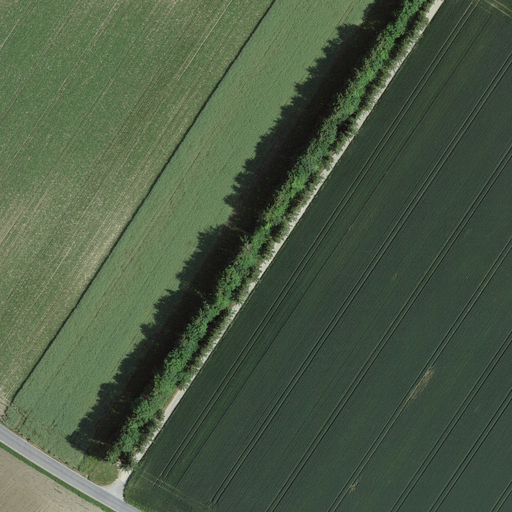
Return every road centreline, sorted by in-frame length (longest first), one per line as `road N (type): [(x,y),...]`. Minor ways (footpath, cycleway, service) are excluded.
road 1 (track): [(442,0),(109,499)]
road 2 (unclassified): [(132,511),(0,432)]
